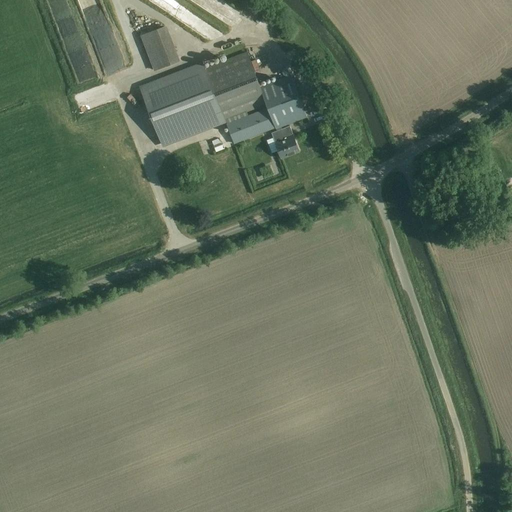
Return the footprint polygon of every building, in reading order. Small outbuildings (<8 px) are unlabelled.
[(178,62),(164,28),(142,37),(156,71),(178,62)] [(86,53),(86,36),(66,37),(67,54),(86,53)] [(126,43),(130,57),(143,53),(138,39),(126,43)] [(260,87),(247,53),(186,76),(184,71),(142,88),(164,144),(231,119),(231,117),(267,103),(268,108),(228,124),(235,143),(276,128),(276,129),(278,128),(283,141),(276,144),(282,158),(300,151),(294,137),(292,138),(287,125),(307,117),(291,75),(260,87)] [(146,63),(141,64),(144,74),(152,72),(150,64),(152,64),(150,56),(145,58),(146,63)] [(94,59),(76,62),(79,79),(97,76),(94,59)]
